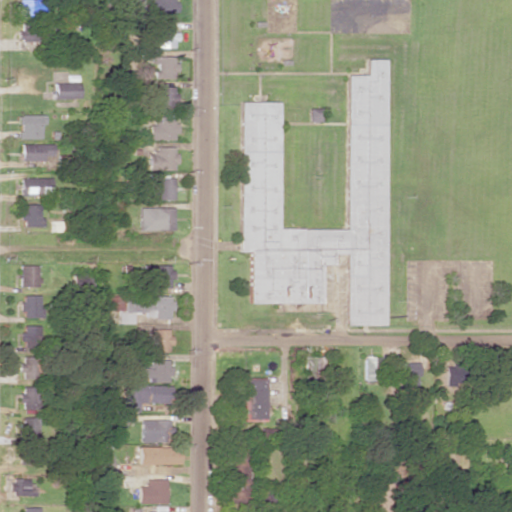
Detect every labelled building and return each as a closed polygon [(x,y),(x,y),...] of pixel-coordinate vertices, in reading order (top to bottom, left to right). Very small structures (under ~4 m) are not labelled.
[(16,0),(17,16),(43,15),(42,0),(16,0)] [(142,0),(142,17),(173,18),(173,0),(142,0)] [(17,40),(35,40),(35,21),(17,21),(17,40)] [(174,47),(173,29),(152,30),(152,47),(174,47)] [(153,78),(172,78),(172,55),(152,56),(153,78)] [(276,100),(240,100),(241,254),(249,254),(251,302),(318,303),(321,275),(329,275),(329,265),(334,264),(333,254),(346,254),(347,324),(384,324),(385,59),(366,59),(366,73),(347,74),(345,228),(278,228),(276,100)] [(78,98),(77,82),(52,83),(52,98),(78,98)] [(155,108),(171,108),(170,86),(155,86),(155,108)] [(40,138),(41,114),(18,114),(17,138),(40,138)] [(146,124),(147,139),(174,139),(174,115),(152,116),(152,124),(146,124)] [(19,160),(42,159),(41,155),(50,155),(50,143),(19,143),(19,160)] [(146,170),(174,169),(173,146),(153,146),(153,153),(146,153),(146,170)] [(49,177),(18,177),(19,195),(50,195),(49,177)] [(153,199),(171,199),(172,177),(154,177),(153,199)] [(40,204),(21,203),(20,226),(40,226),(40,204)] [(137,230),(171,230),(171,207),(137,207),(137,230)] [(48,231),(59,231),(59,221),(48,221),(48,231)] [(36,286),(36,265),(18,264),(18,286),(36,286)] [(169,264),(138,265),(139,287),(169,287),(169,264)] [(38,295),(20,294),(20,317),(38,317),(38,295)] [(117,323),(132,323),(132,312),(142,312),(142,317),(169,318),(169,297),(116,295),(116,302),(106,302),(106,309),(117,310),(117,323)] [(19,342),(23,342),(22,350),(35,351),(36,325),(20,324),(19,342)] [(168,351),(169,329),(151,328),(150,351),(168,351)] [(19,378),(33,378),(34,356),(20,356),(19,378)] [(304,356),(303,379),(323,380),(323,356),(304,356)] [(362,380),(378,380),(378,356),(363,356),(362,380)] [(136,377),(147,377),(147,382),(162,381),(162,369),(167,369),(166,359),(148,359),(148,367),(135,367),(136,377)] [(401,382),(401,390),(416,389),(415,362),(397,363),(398,382),(401,382)] [(444,383),(457,382),(457,366),(443,366),(444,383)] [(261,378),(241,379),(242,418),(263,417),(261,378)] [(120,411),(137,411),(138,401),(166,402),(167,385),(120,384),(120,411)] [(18,407),(38,409),(40,387),(20,386),(18,407)] [(38,417),(21,416),(20,438),(37,439),(38,417)] [(139,441),(166,442),(167,420),(139,419),(139,441)] [(135,464),(178,463),(178,446),(135,447),(135,464)] [(225,501),(244,502),(247,448),(228,447),(225,501)] [(40,449),(21,448),(21,463),(40,464),(40,449)] [(112,468),(111,450),(97,451),(98,468),(112,468)] [(36,495),(36,484),(28,485),(28,478),(10,478),(10,495),(36,495)] [(164,478),(144,479),(144,485),(137,485),(137,503),(165,502),(164,478)] [(271,511),(278,511),(279,495),(255,494),(254,511),(271,511)]
